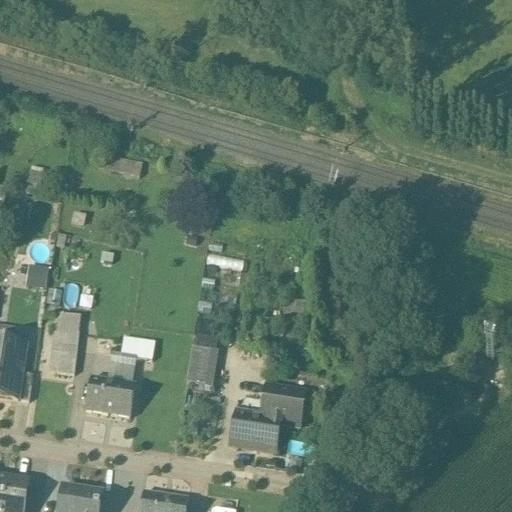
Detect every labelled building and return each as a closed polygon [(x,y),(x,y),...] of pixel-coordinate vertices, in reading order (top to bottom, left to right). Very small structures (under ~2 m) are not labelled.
[(25,288),(45,290),(48,268),(28,266),(25,288)] [(50,374),(75,376),(80,316),(55,314),(50,374)] [(197,350),(219,349),(218,337),(197,338),(197,350)] [(123,339),(121,357),(154,359),(155,342),(123,339)] [(0,401),(19,404),(27,346),(0,342),(0,401)] [(214,388),(218,352),(191,349),(187,385),(214,388)] [(136,388),(92,381),(87,414),(131,421),(136,388)] [(305,396),(265,389),(261,419),(281,422),(280,428),(300,431),(305,396)] [(261,419),(237,415),(231,449),(275,456),(280,428),(281,422),(261,419)] [(25,511),(29,485),(0,480),(0,511),(25,511)] [(59,511),(100,511),(103,497),(63,491),(59,511)] [(187,511),(189,502),(145,495),(141,511),(187,511)]
